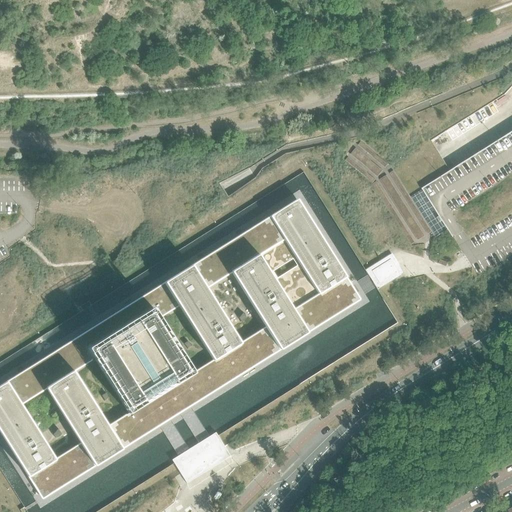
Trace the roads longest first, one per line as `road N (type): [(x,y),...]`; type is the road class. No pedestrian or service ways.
road 1 (unknown): [(0,134),(189,119),(321,95),(511,25)]
road 2 (primary): [(511,276),(134,511)]
road 3 (primary): [(195,511),(511,316)]
road 4 (secondary): [(288,492),(387,396),(511,319)]
